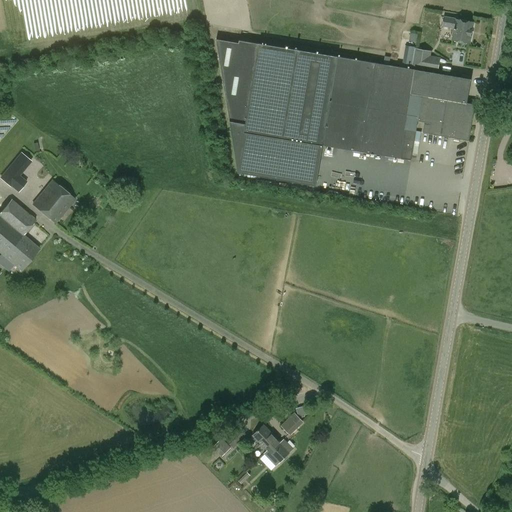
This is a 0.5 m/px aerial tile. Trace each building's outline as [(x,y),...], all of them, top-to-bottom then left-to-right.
[(470,43),(474,23),(454,19),(444,17),(442,27),(454,29),(452,40),(470,43)] [(467,103),(471,79),(239,40),(239,43),(217,39),(230,121),(238,172),(316,186),(323,145),(411,160),(418,121),(431,123),(431,125),(429,134),(469,140),(475,105),(467,103)] [(438,73),(440,58),(430,56),(431,51),(415,49),(412,69),(438,73)] [(29,161),(20,153),(0,176),(0,177),(16,191),(24,182),(16,176),(29,161)] [(56,223),(75,199),(52,181),(33,205),(56,223)] [(0,252),(21,270),(39,249),(23,235),(35,220),(12,200),(0,213),(0,252)] [(304,422),(294,413),(281,426),(290,435),(304,422)] [(253,436),(267,450),(268,451),(274,446),(271,443),(276,437),(264,425),(253,436)] [(234,448),(247,436),(239,428),(226,441),(234,448)] [(274,446),(268,451),(267,450),(264,454),(276,466),(292,450),(283,440),(281,442),(276,437),(271,443),(274,446)] [(222,456),(231,448),(222,439),(213,447),(222,456)] [(248,473),(251,474),(246,480),(250,484),(263,467),(256,462),(248,473)] [(241,483),(250,475),(247,472),(238,480),(241,483)]
